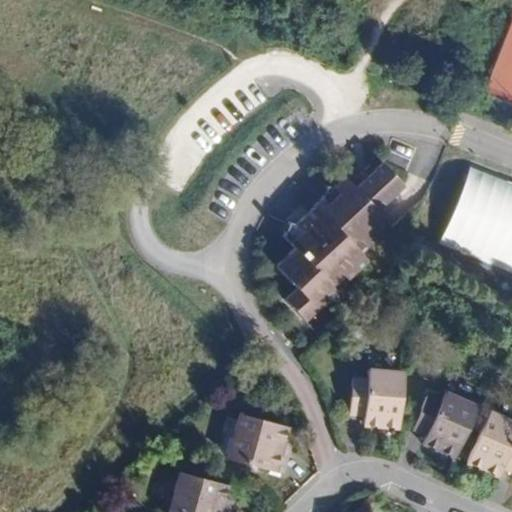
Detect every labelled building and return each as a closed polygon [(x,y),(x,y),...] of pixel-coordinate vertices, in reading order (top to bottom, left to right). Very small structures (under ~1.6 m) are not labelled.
[(404,185),(379,159),(351,185),(376,211),(404,185)] [(511,183),(470,167),(439,241),(511,270),(511,183)] [(384,218),(376,211),(351,185),(340,175),(311,203),(323,214),(363,254),(381,235),(374,228),(384,218)] [(370,260),(363,254),(323,214),(290,248),(331,289),(336,294),(370,260)] [(303,322),(331,289),(290,248),(267,267),(286,286),(277,295),(303,322)] [(406,432),(412,377),(376,373),(375,382),(359,380),(356,418),(371,420),(370,429),(406,432)] [(450,458),(480,409),(449,391),(443,400),(431,392),(412,424),(425,432),(420,441),(450,458)] [(511,426),(489,414),(462,464),(490,480),(495,472),(508,480),(511,472),(511,426)] [(283,459),(290,436),(244,423),(231,468),(285,483),(291,461),(283,459)] [(218,511),(223,495),(179,482),(170,511),(218,511)]
